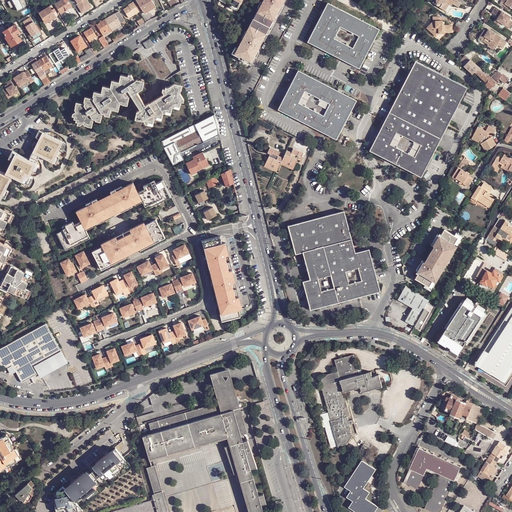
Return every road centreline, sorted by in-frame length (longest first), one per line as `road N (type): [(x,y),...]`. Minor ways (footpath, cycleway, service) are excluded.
road 1 (tertiary): [(274,288),(203,0)]
road 2 (residential): [(203,0),(19,109)]
road 3 (tertiary): [(267,348),(309,511)]
road 4 (tertiary): [(324,511),(283,354)]
road 5 (residential): [(406,511),(391,471),(446,368)]
road 6 (unclassified): [(39,476),(138,395),(139,379)]
road 7 (residential): [(0,75),(120,0)]
road 8 (residential): [(4,398),(76,400),(139,379)]
road 9 (unclassified): [(321,333),(370,332),(446,368)]
